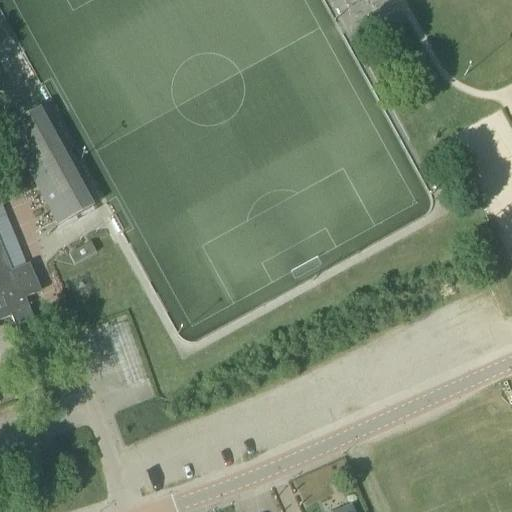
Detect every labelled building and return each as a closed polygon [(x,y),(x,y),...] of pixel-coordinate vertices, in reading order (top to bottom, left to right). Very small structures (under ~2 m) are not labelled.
[(0,55),(0,98),(0,99),(22,87),(3,54),(0,55)] [(58,228),(91,209),(37,111),(3,129),(58,228)] [(0,322),(12,318),(7,307),(22,300),(10,272),(0,247),(0,322)] [(468,288),(489,278),(485,269),(464,280),(468,288)] [(24,397),(0,407),(0,478),(49,458),(24,397)]
